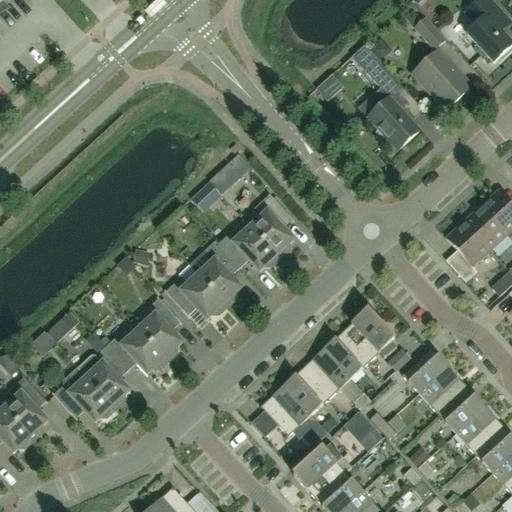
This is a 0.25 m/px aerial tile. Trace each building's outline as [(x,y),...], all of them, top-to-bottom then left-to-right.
[(493,66),(511,48),(511,46),(495,29),(506,19),(487,0),(481,0),(465,15),(476,28),(466,37),(493,66)] [(409,25),(413,26),(418,21),(411,14),(404,21),(409,25)] [(413,31),(434,54),(446,43),(425,20),(413,31)] [(352,60),(364,73),(377,61),(364,48),(352,60)] [(414,79),(443,111),(470,87),(440,55),(414,79)] [(384,144),(387,142),(397,153),(420,133),(402,113),(414,102),(377,61),(364,73),(379,90),(358,110),(378,133),(376,135),(375,139),(380,144),(384,144)] [(235,146),(229,151),(235,157),(241,152),(235,146)] [(251,170),(239,157),(222,172),(234,185),(251,170)] [(204,192),(214,203),(220,197),(210,186),(204,192)] [(511,207),(498,192),(481,209),(507,238),(511,233),(511,207)] [(252,228),(250,230),(280,262),(288,254),(289,247),(294,242),(283,231),(292,223),(269,197),(252,213),(252,228)] [(507,238),(481,209),(463,225),(489,254),(507,238)] [(489,254),(463,225),(445,241),(457,253),(446,264),(466,285),(477,275),(472,270),(489,254)] [(234,232),(218,247),(240,271),(249,263),(259,274),(264,269),(271,270),(280,262),(250,230),(240,239),(234,232)] [(215,262),(198,278),(227,310),(236,302),(236,295),(241,290),(231,279),(240,271),(218,247),(215,244),(206,252),(215,262)] [(145,265),(148,253),(137,251),(135,263),(145,265)] [(511,277),(509,274),(491,290),(500,299),(511,287),(511,277)] [(227,310),(198,278),(188,287),(181,280),(165,295),(187,319),(196,311),(207,322),(212,317),(219,318),(227,310)] [(155,317),(138,332),(168,365),(176,357),(177,350),(182,345),(171,334),(180,325),(158,301),(149,310),(155,317)] [(348,329),(341,336),(368,366),(376,359),(379,356),(382,361),(396,348),(392,344),(394,343),(366,313),(348,329)] [(79,324),(70,314),(63,321),(72,331),(79,324)] [(123,333),(106,349),(128,374),(137,365),(147,377),(152,372),(159,372),(168,365),(138,332),(130,340),(123,333)] [(351,382),(368,366),(341,336),(323,352),(351,382)] [(92,358),(77,371),(115,413),(124,405),(124,398),(129,393),(119,382),(128,374),(106,349),(96,358),(92,358)] [(401,351),(387,364),(396,373),(410,360),(401,351)] [(431,351),(401,378),(419,397),(448,370),(431,351)] [(351,382),(323,352),(301,372),(328,402),(351,382)] [(21,369),(10,357),(0,360),(0,365),(11,378),(21,369)] [(469,392),(448,370),(419,397),(439,419),(469,392)] [(62,389),(53,398),(75,422),(84,414),(95,425),(100,420),(107,420),(115,413),(77,371),(63,384),(62,389)] [(328,402),(301,372),(283,389),(311,418),(328,402)] [(4,411),(34,443),(42,435),(42,428),(48,424),(37,412),(46,404),(24,380),(8,395),(14,401),(4,411)] [(311,418),(283,389),(260,410),(288,440),(311,418)] [(485,409),(469,392),(439,419),(455,437),(485,409)] [(360,413),(370,404),(363,396),(353,405),(360,413)] [(0,446),(3,444),(13,455),(18,451),(25,451),(34,443),(4,411),(0,406),(0,446)] [(485,409),(455,437),(475,459),(505,432),(485,409)] [(344,428),(356,441),(370,428),(358,415),(344,428)] [(377,415),(370,421),(369,422),(378,432),(386,425),(377,415)] [(330,419),(320,428),(325,434),(335,425),(330,419)] [(396,436),(386,425),(378,432),(388,442),(396,436)] [(320,428),(318,426),(310,433),(320,443),(327,436),(325,434),(320,428)] [(511,457),(511,439),(505,432),(475,459),(492,477),(511,457)] [(324,452),(323,451),(293,478),(316,503),(346,476),(337,466),(343,461),(330,447),(324,452)] [(417,469),(430,458),(421,448),(409,460),(417,469)] [(511,498),(511,457),(492,477),(511,499),(511,498)] [(434,475),(425,464),(418,471),(427,481),(434,475)] [(421,481),(411,470),(403,477),(413,488),(421,481)] [(342,511),(362,494),(346,476),(316,503),(324,511),(342,511)] [(431,494),(422,484),(414,491),(423,501),(431,494)] [(173,490),(150,511),(192,511),(187,506),(173,490)] [(378,511),(362,494),(342,511),(378,511)] [(453,497),(447,503),(454,511),(468,511),(461,504),(460,505),(453,497)]
